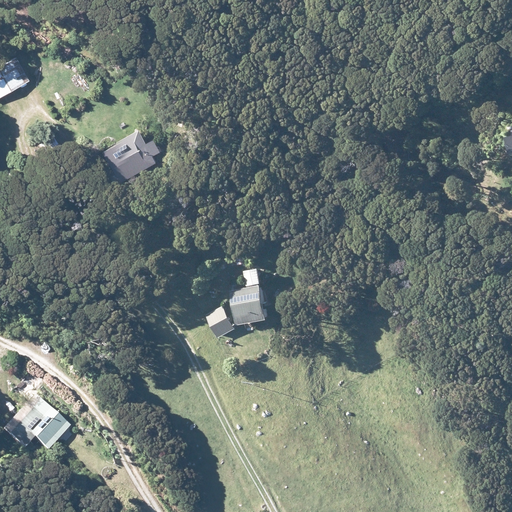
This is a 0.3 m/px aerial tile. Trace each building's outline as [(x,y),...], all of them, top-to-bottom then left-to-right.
[(0,95),(31,78),(18,54),(0,63),(0,95)] [(163,160),(144,126),(100,150),(120,185),(163,160)] [(511,137),(503,140),(508,157),(511,155),(511,137)] [(263,266),(248,268),(251,281),(265,279),(263,266)] [(265,282),(233,290),(240,321),(272,315),(265,282)] [(224,304),(208,313),(221,336),(237,327),(224,304)] [(72,425),(36,392),(5,424),(28,445),(35,437),(49,450),(72,425)]
